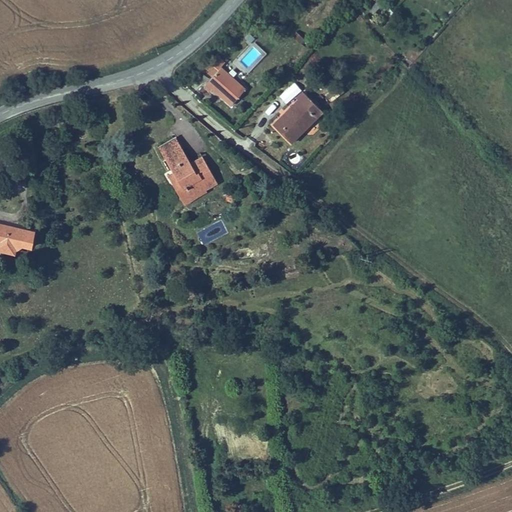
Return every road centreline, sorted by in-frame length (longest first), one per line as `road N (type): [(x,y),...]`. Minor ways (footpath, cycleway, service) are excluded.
road 1 (track): [(511,350),(489,323),(328,198)]
road 2 (unclassified): [(328,198),(163,64)]
road 3 (track): [(343,511),(511,454)]
road 4 (secondary): [(0,116),(37,97),(163,64)]
